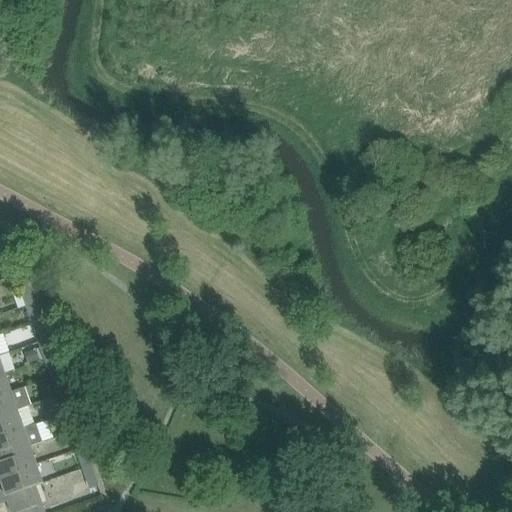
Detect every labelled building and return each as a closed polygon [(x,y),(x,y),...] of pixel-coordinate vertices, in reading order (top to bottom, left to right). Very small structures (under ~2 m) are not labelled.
[(33,297),(28,284),(20,287),(25,300),(33,297)] [(41,321),(37,308),(28,311),(32,324),(41,321)] [(46,334),(41,321),(32,324),(37,337),(46,334)] [(49,344),(40,347),(45,359),(53,356),(49,344)] [(58,370),(53,356),(45,359),(50,373),(58,370)] [(0,395),(11,392),(5,374),(0,375),(0,395)] [(66,393),(62,380),(53,383),(58,396),(66,393)] [(0,416),(18,410),(31,405),(24,387),(11,392),(0,395),(0,416)] [(71,406),(66,393),(58,396),(62,409),(71,406)] [(0,436),(24,428),(18,410),(0,416),(0,436)] [(79,430),(75,417),(66,420),(70,433),(79,430)] [(0,456),(30,446),(41,442),(35,424),(24,428),(0,436),(0,456)] [(84,443),(79,430),(70,433),(75,446),(84,443)] [(0,477),(36,464),(30,446),(0,456),(0,477)] [(92,466),(87,452),(79,455),(84,469),(92,466)] [(0,497),(42,483),(39,473),(36,464),(0,477),(0,478),(4,489),(0,489),(0,497)] [(92,466),(84,469),(88,482),(96,479),(92,466)] [(44,511),(39,497),(36,486),(43,484),(42,483),(0,497),(0,504),(8,502),(11,511),(44,511)]
